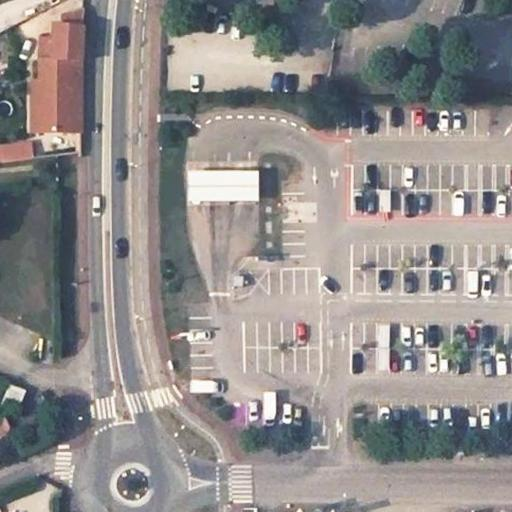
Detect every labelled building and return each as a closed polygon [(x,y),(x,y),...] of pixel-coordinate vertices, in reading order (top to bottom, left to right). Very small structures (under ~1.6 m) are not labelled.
[(83,9),(68,8),(59,14),(58,25),(52,25),(50,38),(39,37),(37,59),(79,61),(80,50),(83,9)] [(79,61),(37,59),(38,81),(49,81),(49,99),(39,99),(39,132),(80,131),(79,61)] [(49,81),(38,81),(31,80),(30,131),(39,132),(39,99),(49,99),(49,81)] [(80,151),(80,137),(0,146),(0,158),(0,161),(80,151)] [(187,200),(259,199),(258,171),(186,172),(187,200)] [(389,215),(389,191),(376,191),(376,215),(389,215)] [(390,292),(389,270),(376,270),(377,292),(390,292)] [(234,287),(246,287),(245,277),(233,277),(234,287)] [(5,399),(24,406),(30,391),(11,383),(5,399)]
